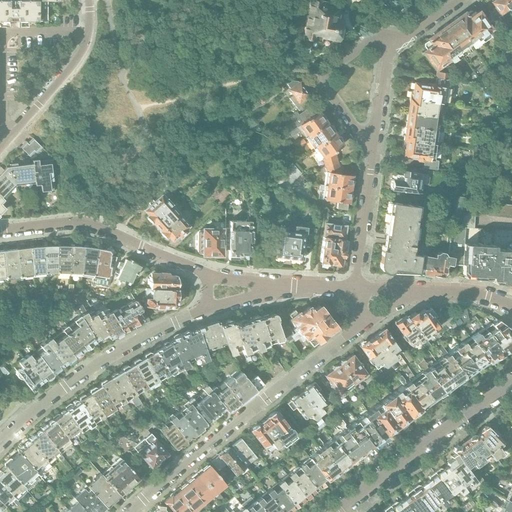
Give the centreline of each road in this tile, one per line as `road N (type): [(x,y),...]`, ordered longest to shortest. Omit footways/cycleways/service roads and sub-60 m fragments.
road 1 (residential): [(364,323),(129,511)]
road 2 (residential): [(0,444),(86,372),(207,307)]
road 3 (residential): [(207,274),(95,225),(0,230)]
road 4 (residential): [(336,511),(511,383)]
road 5 (residential): [(0,150),(84,49),(89,0)]
road 6 (residential): [(374,138),(359,134),(322,79),(374,39),(392,46)]
road 7 (residential): [(355,288),(374,138)]
